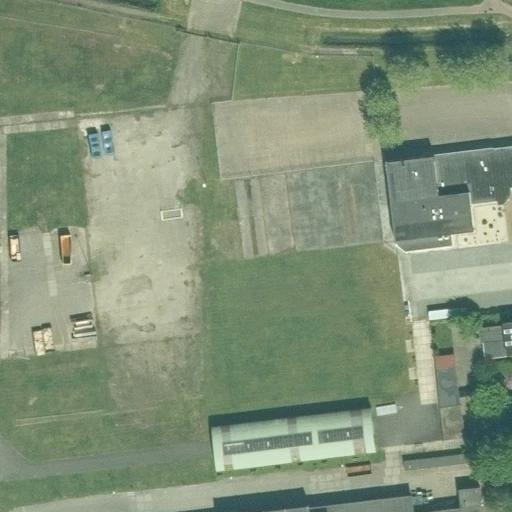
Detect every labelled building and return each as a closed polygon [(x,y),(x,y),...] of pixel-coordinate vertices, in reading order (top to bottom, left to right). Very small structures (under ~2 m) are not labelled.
[(511,145),(387,161),(397,244),(405,251),(453,245),(451,233),(474,231),(470,205),(500,201),(502,199),(504,201),(509,195),(507,193),(508,191),(506,190),(507,189),(511,188),(511,145)] [(511,354),(511,321),(503,323),(503,326),(478,329),(480,342),(504,339),(506,355),(511,354)] [(465,446),(460,405),(439,408),(443,448),(465,446)] [(376,451),(371,408),(212,427),(217,470),(376,451)] [(481,511),(479,487),(458,489),(460,509),(432,511),(381,511),(380,500),(281,511),(481,511)]
